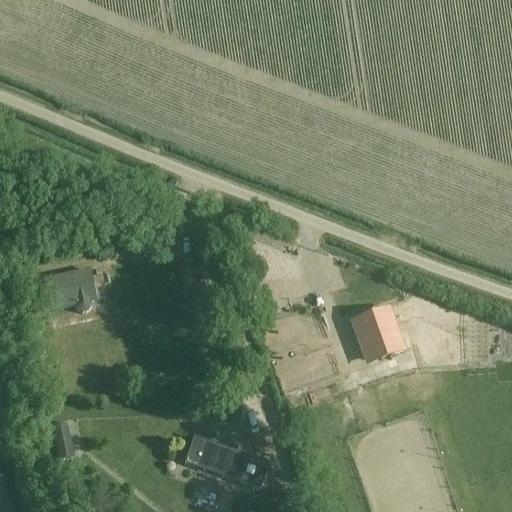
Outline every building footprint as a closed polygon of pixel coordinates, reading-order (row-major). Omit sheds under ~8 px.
[(173,223),(149,222),(149,240),(172,241),(173,223)] [(88,273),(46,282),(52,313),(74,309),(75,313),(77,315),(82,316),(86,315),(89,312),(91,309),(90,305),(95,304),(88,273)] [(362,354),(366,365),(376,362),(377,364),(402,355),(403,355),(394,331),(389,316),(351,330),(359,355),(362,354)] [(329,388),(306,396),(309,406),(332,397),(329,388)] [(67,428),(52,431),(53,433),(57,452),(59,463),(74,460),(69,438),(69,437),(67,428)] [(266,490),(271,476),(266,474),(269,465),(193,439),(184,466),(260,492),(261,488),(266,490)]
